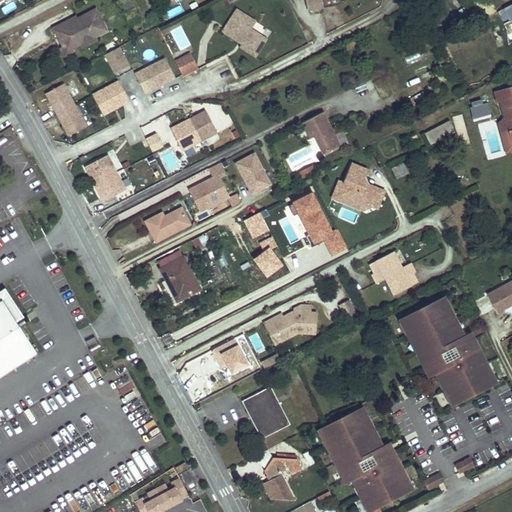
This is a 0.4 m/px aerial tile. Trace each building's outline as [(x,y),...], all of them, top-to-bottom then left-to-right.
[(304,0),(306,12),(323,9),(321,0),(304,0)] [(64,14),(50,22),(60,42),(65,39),(68,44),(78,39),(76,35),(89,28),(91,32),(104,26),(93,3),(74,13),(75,16),(67,20),(66,17),(64,14)] [(217,23),(238,36),(236,39),(234,43),(249,52),(260,35),(244,26),(249,18),(227,5),(217,23)] [(332,26),(343,26),(342,12),(332,12),(332,26)] [(238,36),(217,23),(215,26),(236,39),(238,36)] [(80,42),(93,35),(91,32),(89,28),(76,35),(78,39),(80,42)] [(68,44),(65,39),(60,42),(57,43),(61,52),(70,47),(68,44)] [(123,56),(119,49),(105,56),(109,64),(123,56)] [(174,60),(182,77),(199,70),(191,52),(174,60)] [(129,67),(123,56),(109,64),(115,75),(129,67)] [(165,60),(134,75),(144,95),(175,80),(165,60)] [(387,86),(380,72),(372,76),(379,90),(387,86)] [(118,83),(93,97),(103,115),(128,101),(118,83)] [(500,123),(503,138),(511,136),(511,84),(487,91),(489,100),(494,99),(500,123)] [(46,94),(68,136),(86,127),(63,85),(46,94)] [(486,100),(468,105),(474,122),(491,117),(486,100)] [(339,136),(322,102),(299,114),(307,130),(312,127),(321,146),(339,136)] [(203,109),(170,126),(182,149),(215,132),(203,109)] [(113,112),(114,120),(125,119),(124,111),(113,112)] [(427,137),(450,125),(445,115),(421,126),(427,137)] [(493,124),(496,140),(503,138),(500,123),(493,124)] [(505,145),(511,143),(511,136),(503,138),(505,145)] [(251,196),(273,185),(255,152),(234,163),(251,196)] [(302,152),(292,155),(295,166),(305,163),(302,152)] [(108,154),(86,165),(103,200),(125,188),(108,154)] [(199,213),(229,199),(231,206),(240,202),(236,194),(230,197),(220,175),(225,173),(221,162),(208,168),(212,177),(188,188),(199,213)] [(364,184),(368,169),(348,163),(343,181),(336,179),(329,201),(377,216),(384,190),(364,184)] [(403,164),(393,169),(396,178),(406,173),(403,164)] [(287,204),(308,245),(331,233),(310,193),(287,204)] [(152,233),(187,216),(179,200),(159,209),(157,205),(142,212),(152,233)] [(354,221),(357,213),(344,210),(342,218),(354,221)] [(203,237),(193,240),(195,249),(206,246),(203,237)] [(199,280),(182,247),(157,260),(173,293),(199,280)] [(371,277),(380,272),(388,288),(406,278),(401,270),(410,266),(412,265),(408,257),(398,263),(389,247),(372,256),(376,265),(370,268),(368,269),(371,277)] [(376,265),(372,256),(365,259),(370,268),(376,265)] [(401,270),(406,278),(415,274),(410,266),(401,270)] [(511,276),(511,274),(479,290),(489,309),(493,306),(497,299),(505,300),(508,306),(511,303),(511,276)] [(14,314),(0,292),(0,368),(28,351),(7,318),(14,314)] [(431,293),(392,313),(417,363),(424,359),(428,367),(445,399),(484,378),(460,333),(454,336),(451,332),(431,293)] [(305,299),(295,298),(287,302),(287,305),(277,310),(265,316),(273,332),(289,324),(292,324),(291,326),(309,327),(310,306),(305,306),(305,299)] [(497,299),(493,306),(503,309),(508,306),(505,300),(497,299)] [(275,307),(257,316),(269,338),(291,326),(292,324),(289,324),(273,332),(265,316),(277,310),(275,307)] [(261,361),(264,368),(278,362),(276,355),(261,361)] [(428,367),(424,359),(417,363),(422,370),(428,367)] [(279,419),(260,382),(236,395),(255,432),(279,419)] [(349,401),(310,422),(337,471),(343,467),(345,471),(362,503),(401,482),(381,445),(375,448),(370,440),(349,401)] [(381,445),(377,436),(370,440),(375,448),(381,445)] [(236,460),(241,457),(234,443),(229,446),(236,460)] [(253,464),(258,473),(270,467),(285,459),(281,450),(262,451),(253,464)] [(473,464),(470,458),(461,462),(465,469),(473,464)] [(178,473),(187,467),(184,462),(175,468),(178,473)] [(465,469),(461,462),(455,465),(459,472),(465,469)] [(270,467),(258,473),(259,476),(254,483),(259,494),(281,491),(270,467)] [(442,481),(438,474),(431,478),(435,485),(442,481)] [(133,501),(139,511),(163,511),(189,498),(178,476),(133,501)] [(435,485),(431,478),(423,482),(427,489),(435,485)] [(313,494),(323,489),(321,485),(311,490),(313,494)] [(299,511),(308,506),(303,494),(272,510),(272,511),(299,511)]
